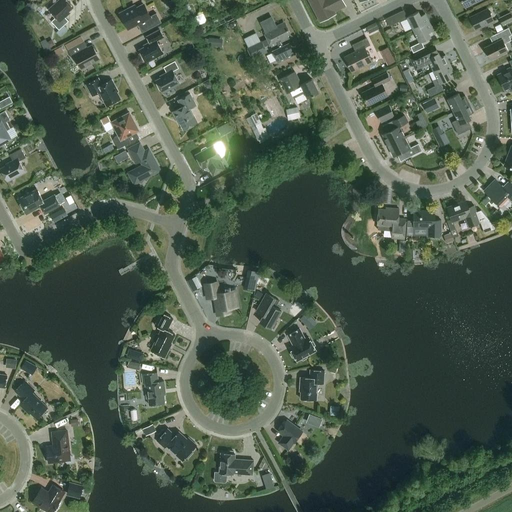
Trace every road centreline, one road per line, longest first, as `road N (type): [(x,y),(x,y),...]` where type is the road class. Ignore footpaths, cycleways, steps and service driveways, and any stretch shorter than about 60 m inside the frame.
road 1 (residential): [(206,336),(185,386),(190,406),(225,429),(255,424),(269,412),(280,379),(267,348),(224,336)]
road 2 (residential): [(407,186),(435,189),(471,173),(492,133),(489,107),(438,0)]
road 3 (residential): [(181,225),(190,187),(97,0)]
road 4 (residential): [(181,225),(116,206),(25,247),(0,210)]
road 5 (residential): [(407,186),(372,160),(315,44)]
road 6 (residential): [(206,336),(174,276),(181,225)]
